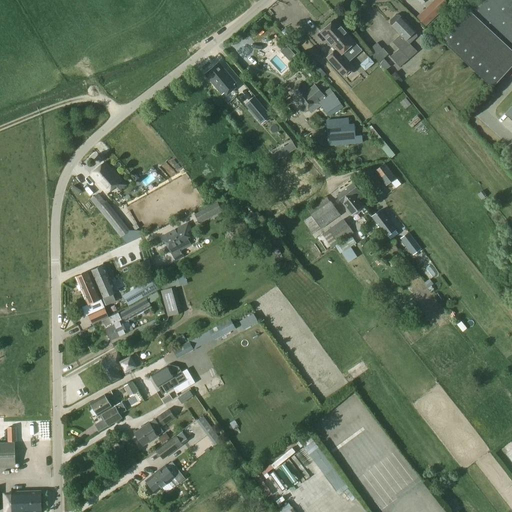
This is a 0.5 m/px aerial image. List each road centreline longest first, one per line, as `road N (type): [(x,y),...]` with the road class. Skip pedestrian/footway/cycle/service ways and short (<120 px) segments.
road 1 (unclassified): [(57,511),(54,228),(62,182),(96,135),(267,0)]
road 2 (track): [(121,115),(82,98),(0,128)]
